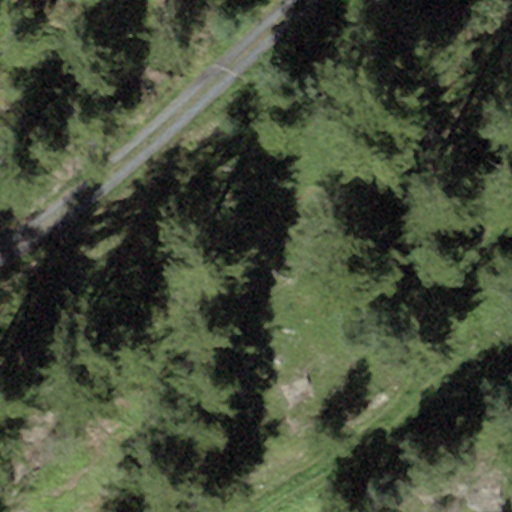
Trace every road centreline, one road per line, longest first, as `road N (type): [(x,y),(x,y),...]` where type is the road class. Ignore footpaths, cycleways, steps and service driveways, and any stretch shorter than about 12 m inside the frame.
road 1 (track): [(511,170),(407,403),(324,469),(248,511)]
road 2 (track): [(0,258),(35,242),(334,0)]
